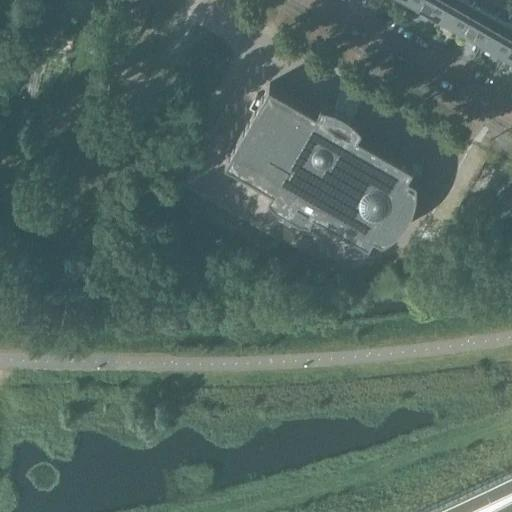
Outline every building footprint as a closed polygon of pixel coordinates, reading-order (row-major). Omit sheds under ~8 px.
[(42,0),(58,9),(62,0),(42,0)] [(421,0),(418,6),(440,18),(450,0),(421,0)] [(450,0),(440,18),(461,31),(476,5),(466,0),(450,0)] [(483,43),(497,18),(476,5),(461,31),(483,43)] [(511,42),(511,26),(497,18),(483,43),(505,55),(511,42)] [(255,110),(226,161),(232,164),(233,165),(247,173),(273,188),(269,195),(274,200),(279,205),(280,206),(280,205),(280,206),(280,205),(281,205),(296,213),(296,214),(296,215),(297,215),(303,217),(310,219),(315,211),(370,243),(375,234),(383,239),(392,234),(400,227),(407,219),(412,210),(416,200),(418,189),(417,179),(417,178),(409,174),(414,165),(359,134),(363,127),(358,121),(353,116),(352,116),(351,116),(351,117),(336,108),(337,108),(336,108),(336,107),(336,106),(329,104),(322,103),(317,110),(270,83),(263,97),(255,109),(255,110)]
